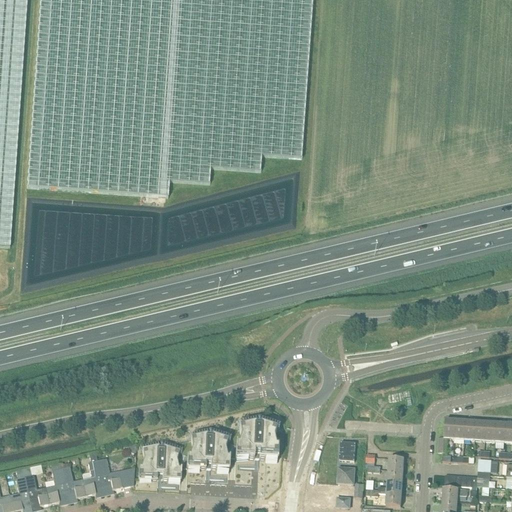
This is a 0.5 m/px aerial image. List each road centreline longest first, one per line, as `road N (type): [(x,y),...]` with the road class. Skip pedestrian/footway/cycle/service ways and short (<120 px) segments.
road 1 (motorway): [(511,210),(0,332)]
road 2 (motorway): [(0,358),(511,236)]
road 3 (secondary): [(0,435),(231,394)]
road 4 (secondary): [(308,352),(311,329),(330,314),(379,316),(511,288)]
road 5 (residential): [(289,509),(144,502)]
road 6 (secondary): [(376,363),(511,333)]
